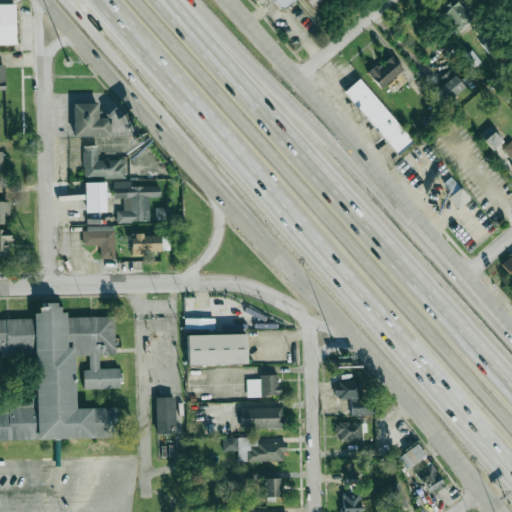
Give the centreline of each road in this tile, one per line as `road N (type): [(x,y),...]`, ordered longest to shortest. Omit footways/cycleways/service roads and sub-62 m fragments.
road 1 (primary): [(50,0),(501,511)]
road 2 (motorway): [(100,0),(511,473)]
road 3 (motorway): [(130,0),(511,427)]
road 4 (motorway): [(511,394),(155,0)]
road 5 (motorway): [(511,323),(197,0)]
road 6 (primary): [(511,321),(229,0)]
road 7 (residential): [(41,59),(54,284)]
road 8 (tertiary): [(174,283),(261,291),(362,348)]
road 9 (residential): [(310,317),(314,511)]
road 10 (tertiary): [(0,285),(174,283)]
road 11 (residential): [(298,79),(389,0)]
